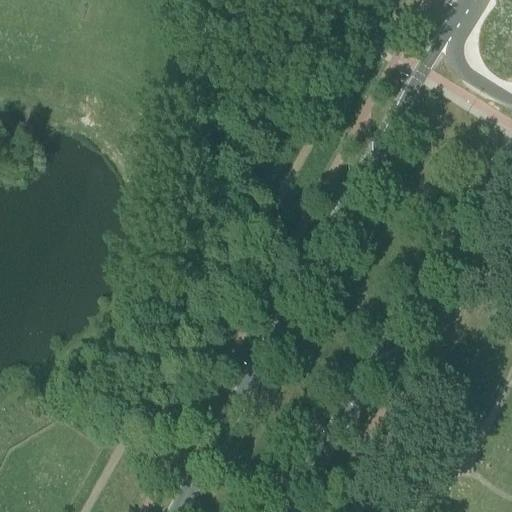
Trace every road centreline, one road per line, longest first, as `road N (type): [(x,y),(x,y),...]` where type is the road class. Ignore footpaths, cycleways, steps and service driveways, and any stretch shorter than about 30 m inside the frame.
road 1 (tertiary): [(445,35),(178,511)]
road 2 (tertiary): [(286,511),(476,189),(511,150)]
